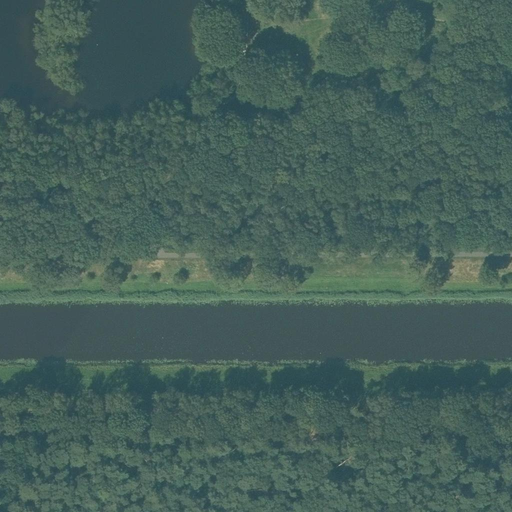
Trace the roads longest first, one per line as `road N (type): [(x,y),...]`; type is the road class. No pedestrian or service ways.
road 1 (track): [(511,424),(0,419)]
road 2 (track): [(247,0),(255,11),(311,23),(421,9),(511,23)]
road 3 (track): [(155,190),(235,78),(247,0)]
road 4 (track): [(0,188),(158,185)]
